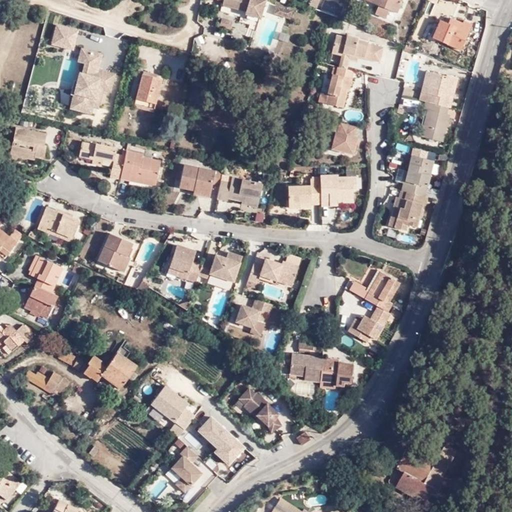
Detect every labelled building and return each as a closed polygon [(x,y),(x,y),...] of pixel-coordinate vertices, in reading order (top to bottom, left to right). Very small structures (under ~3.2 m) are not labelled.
[(231,0),(223,2),(222,6),(244,13),(244,16),(246,17),(245,20),(255,23),(256,20),(259,21),(265,4),(253,0),(231,0)] [(318,0),(311,0),(309,6),(316,9),(319,0),(318,0)] [(401,0),(365,0),(366,0),(379,6),(389,10),(396,13),(401,0)] [(375,14),(386,18),(389,10),(379,6),(375,14)] [(273,17),(288,22),(291,15),(275,10),(273,17)] [(230,24),(220,21),(219,28),(227,30),(230,24)] [(450,21),(449,25),(461,30),(463,26),(450,21)] [(461,30),(449,25),(440,22),(433,39),(461,51),(472,28),(464,24),(463,26),(461,30)] [(54,24),(49,43),(73,50),(78,30),(54,24)] [(336,36),(332,52),(358,59),(379,64),(383,50),(369,46),(369,44),(358,42),(358,40),(347,37),(346,39),(336,36)] [(405,47),(415,51),(416,46),(407,43),(405,47)] [(102,54),(83,49),(80,61),(86,63),(83,74),(80,73),(72,108),(92,113),(93,107),(99,108),(103,90),(111,92),(116,75),(98,70),(102,54)] [(341,57),(339,68),(347,70),(349,61),(356,63),(358,59),(332,52),(331,54),(341,57)] [(339,68),(337,67),(331,88),(329,95),(325,94),(321,93),(319,103),(343,110),(347,93),(350,81),(353,81),(355,72),(347,70),(339,68)] [(426,72),(421,92),(426,94),(431,73),(426,72)] [(421,92),(419,101),(425,103),(446,108),(449,109),(457,78),(446,75),(445,77),(431,73),(426,94),(421,92)] [(136,98),(155,103),(161,79),(142,74),(136,98)] [(154,108),(155,103),(136,98),(135,102),(154,108)] [(446,108),(425,103),(423,109),(427,110),(420,137),(441,142),(448,115),(445,115),(446,108)] [(357,128),(340,123),(337,134),(335,133),(331,149),(331,150),(352,156),(355,147),(357,139),(354,138),(357,128)] [(124,126),(118,124),(116,132),(123,134),(124,126)] [(33,155),(33,156),(41,158),(44,145),(42,145),(44,134),(13,127),(8,149),(33,155)] [(331,149),(335,133),(331,132),(327,148),(331,149)] [(172,152),(174,147),(157,144),(156,149),(172,152)] [(102,160),(113,162),(114,157),(115,151),(95,147),(95,148),(81,145),(78,158),(88,160),(89,160),(89,157),(93,158),(92,161),(91,165),(100,167),(102,160)] [(32,160),(33,156),(33,155),(8,149),(7,154),(32,160)] [(410,156),(424,160),(426,153),(411,149),(410,156)] [(141,157),(125,153),(124,159),(122,168),(119,181),(127,183),(129,178),(154,184),(159,164),(140,160),(141,157)] [(401,183),(400,191),(405,192),(423,197),(432,162),(424,160),(410,156),(406,171),(403,184),(401,183)] [(112,165),(122,168),(124,159),(114,157),(113,162),(112,165)] [(108,179),(119,181),(122,168),(112,165),(108,179)] [(211,185),(213,173),(183,166),(177,189),(192,193),(193,190),(209,194),(211,185)] [(219,183),(221,175),(213,173),(211,185),(218,187),(219,183)] [(319,205),(319,207),(328,207),(328,204),(328,201),(351,201),(351,190),(354,190),(354,178),(335,178),(335,176),(318,177),(318,187),(319,205)] [(129,178),(127,183),(153,189),(154,184),(129,178)] [(229,185),(219,183),(218,187),(215,200),(225,203),(226,200),(241,203),(257,206),(261,186),(230,179),(229,185)] [(308,205),(319,205),(318,187),(285,188),(286,209),(298,209),(298,203),(308,203),(308,205)] [(403,199),(398,198),(395,197),(392,207),(399,209),(394,229),(405,231),(406,225),(415,228),(420,205),(423,197),(405,192),(403,199)] [(399,209),(392,207),(388,227),(394,229),(399,209)] [(49,230),(71,238),(78,221),(44,208),(36,228),(48,233),(49,230)] [(14,215),(9,220),(13,223),(18,218),(14,215)] [(12,236),(0,225),(0,251),(8,258),(24,237),(15,232),(12,236)] [(70,242),(71,238),(49,230),(48,233),(70,242)] [(123,255),(126,256),(132,243),(109,233),(96,260),(116,269),(123,255)] [(404,233),(401,240),(412,244),(415,238),(404,233)] [(174,275),(195,282),(197,275),(200,266),(191,263),(193,257),(187,255),(189,250),(176,245),(169,266),(176,269),(174,275)] [(212,263),(203,259),(200,266),(197,275),(206,279),(208,274),(232,283),(240,258),(232,254),(229,261),(225,259),(215,255),(212,263)] [(31,268),(35,270),(42,257),(38,255),(31,268)] [(128,257),(126,256),(123,255),(116,269),(121,271),(128,257)] [(39,285),(52,292),(64,268),(42,257),(35,270),(33,274),(42,279),(39,285)] [(262,266),(253,263),(247,280),(256,283),(257,278),(259,275),(275,281),(276,276),(291,281),(297,267),(281,262),(280,267),(277,266),(277,264),(264,260),(262,266)] [(81,274),(84,269),(78,265),(75,271),(81,274)] [(166,273),(174,275),(176,269),(169,266),(166,273)] [(363,289),(366,292),(369,293),(381,272),(375,269),(363,289)] [(366,292),(362,298),(375,306),(384,311),(389,302),(386,301),(396,282),(381,272),(369,293),(366,292)] [(259,275),(257,278),(273,284),(275,281),(259,275)] [(290,286),(291,281),(276,276),(275,281),(290,286)] [(49,315),(58,295),(52,292),(39,285),(37,284),(27,305),(49,315)] [(270,305),(254,300),(251,308),(241,304),(235,321),(252,327),(255,319),(261,321),(264,313),(268,314),(270,305)] [(47,318),(49,315),(27,305),(26,307),(32,310),(32,312),(40,316),(40,314),(47,318)] [(377,332),(387,313),(384,311),(375,306),(368,318),(366,317),(363,321),(360,319),(358,322),(353,319),(348,327),(353,330),(351,334),(364,341),(367,335),(371,329),(377,332)] [(387,313),(395,317),(398,313),(390,309),(387,313)] [(20,329),(18,327),(16,329),(12,325),(6,331),(2,326),(0,327),(0,342),(4,348),(3,349),(8,355),(27,338),(30,341),(37,336),(26,324),(20,329)] [(373,339),(377,332),(371,329),(367,335),(373,339)] [(312,339),(297,338),(296,345),(311,347),(312,339)] [(303,376),(318,378),(320,355),(321,354),(290,350),(289,366),(303,368),(303,372),(303,376)] [(62,352),(59,359),(79,370),(83,362),(62,352)] [(121,389),(128,378),(133,372),(137,366),(117,352),(105,368),(99,364),(101,361),(93,355),(87,363),(89,365),(83,373),(90,378),(91,377),(96,381),(101,375),(121,389)] [(333,379),(333,382),(342,383),(343,379),(349,379),(351,362),(337,361),(332,360),(333,357),(320,355),(318,378),(333,379)] [(41,366),(38,372),(43,375),(46,369),(41,366)] [(32,379),(35,374),(28,369),(25,375),(32,379)] [(37,371),(35,374),(32,379),(44,386),(48,379),(43,375),(38,372),(37,371)] [(48,379),(44,386),(53,392),(57,387),(62,390),(67,382),(52,372),(48,379)] [(133,372),(128,378),(133,382),(137,375),(133,372)] [(195,416),(185,407),(188,404),(164,384),(147,405),(171,424),(173,421),(184,429),(195,416)] [(248,388),(238,400),(244,405),(243,407),(255,418),(256,417),(267,427),(271,434),(282,427),(276,418),(279,416),(266,404),(267,403),(256,393),(255,394),(248,388)] [(212,452),(228,466),(245,447),(210,415),(196,431),(216,448),(212,452)] [(98,439),(134,464),(149,443),(114,418),(98,439)] [(309,430),(299,436),(303,442),(313,437),(309,430)] [(187,443),(182,438),(178,442),(183,447),(187,443)] [(93,445),(88,453),(94,457),(99,449),(93,445)] [(194,462),(201,454),(191,445),(183,453),(185,455),(174,466),(184,475),(179,482),(187,490),(204,471),(199,467),(198,468),(195,465),(196,464),(194,462)] [(467,452),(455,445),(443,465),(417,450),(406,469),(415,474),(410,482),(417,487),(415,493),(437,506),(467,452)] [(159,466),(156,463),(152,469),(156,472),(159,469),(160,467),(159,466)] [(2,464),(0,466),(0,492),(7,498),(22,480),(2,464)] [(53,511),(49,511),(48,511),(84,511),(81,506),(54,493),(47,507),(54,510),(53,511)] [(304,511),(282,498),(272,511),(304,511)]
